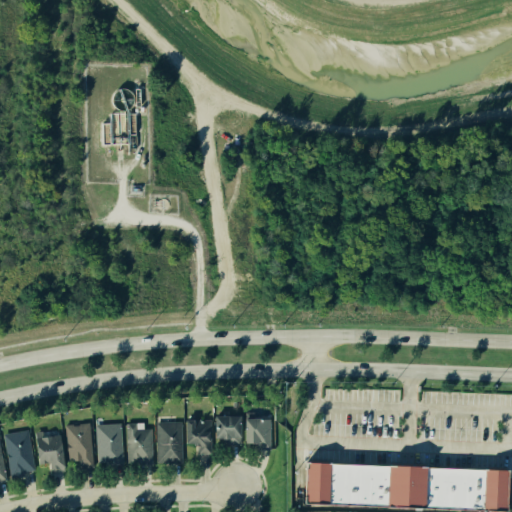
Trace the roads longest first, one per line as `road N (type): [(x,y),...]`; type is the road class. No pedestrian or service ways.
road 1 (secondary): [(0,398),(203,372),(511,374)]
road 2 (secondary): [(511,341),(227,337),(117,345)]
road 3 (residential): [(0,511),(233,487)]
